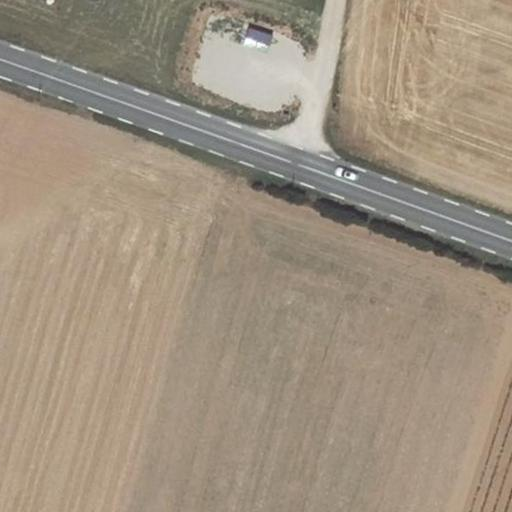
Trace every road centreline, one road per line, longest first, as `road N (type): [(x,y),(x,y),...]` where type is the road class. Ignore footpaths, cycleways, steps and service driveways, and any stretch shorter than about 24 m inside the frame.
road 1 (secondary): [(511,255),(0,71)]
road 2 (track): [(297,180),(323,0)]
